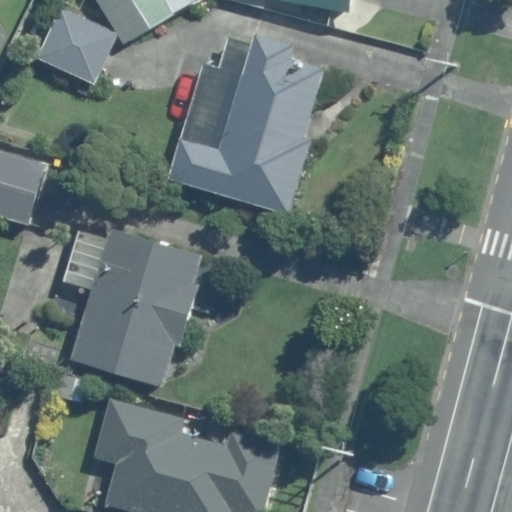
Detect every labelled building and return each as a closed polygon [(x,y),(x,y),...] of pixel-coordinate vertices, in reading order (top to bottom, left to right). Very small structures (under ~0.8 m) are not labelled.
[(101,0),(130,46),(204,0),(203,0),(101,0)] [(352,0),(283,0),(349,14),(352,0)] [(40,56),(46,59),(99,85),(122,39),(63,10),(40,56)] [(175,177),(178,178),(294,211),(317,130),(310,128),(327,67),(299,59),(302,46),(261,34),(259,44),(237,38),(230,65),(209,59),(175,177)] [(0,211),(35,222),(51,164),(0,150),(0,211)] [(70,279),(100,289),(77,358),(163,386),(179,337),(187,340),(215,255),(120,224),(112,247),(83,238),(70,279)] [(110,501),(113,502),(147,511),(233,511),(235,507),(251,511),(266,511),(285,446),(237,432),(233,447),(186,434),(190,418),(117,397),(99,460),(120,465),(110,501)]
